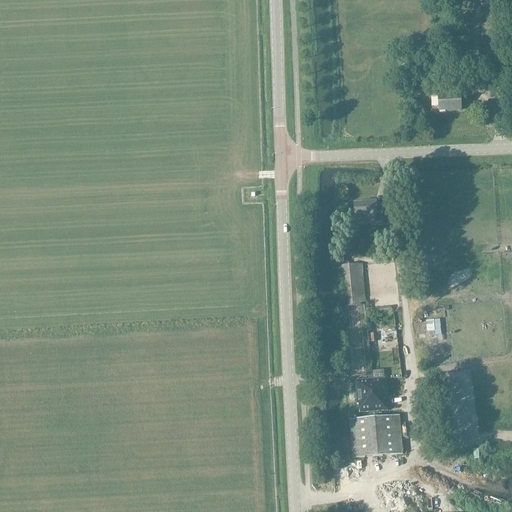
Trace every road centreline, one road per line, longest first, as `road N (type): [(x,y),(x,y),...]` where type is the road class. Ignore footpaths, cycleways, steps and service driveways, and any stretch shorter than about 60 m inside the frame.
road 1 (unclassified): [(279,159),(294,511)]
road 2 (unclassified): [(279,159),(511,147)]
road 3 (unclassified): [(279,159),(274,0)]
